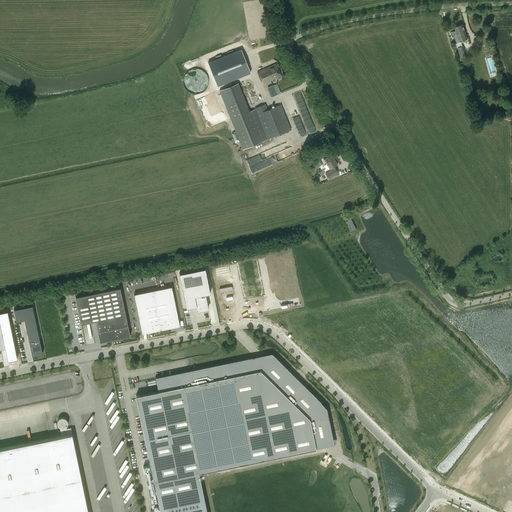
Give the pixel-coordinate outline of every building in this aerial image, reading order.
[(457,34),(454,35),(456,42),(467,39),(463,24),(455,27),(456,31),(457,34)] [(485,40),(487,50),(493,48),(491,38),(485,40)] [(463,46),(458,48),(461,56),(466,55),(463,46)] [(208,62),(218,86),(250,73),(240,49),(208,62)] [(257,72),(263,84),(281,76),(276,64),(257,72)] [(193,93),(197,93),(200,93),(203,91),(206,88),(208,85),(208,82),(208,78),(207,75),(204,72),(201,69),(197,68),(194,69),(190,70),(187,72),(185,75),(184,78),(183,82),(184,85),(185,88),(188,90),(190,92),(193,93)] [(219,90),(243,149),(291,130),(281,104),(268,109),(265,104),(254,108),(255,109),(249,111),(238,83),(219,90)] [(267,87),(271,97),(277,95),(273,85),(267,87)] [(255,88),(246,91),(251,105),(259,102),(255,88)] [(310,118),(304,93),(296,96),(302,120),(310,118)] [(287,142),(264,152),(268,160),(263,162),(264,166),(293,154),(287,142)] [(331,154),(323,159),(326,164),(324,166),(326,169),(324,170),(325,171),(329,168),(330,169),(337,164),(331,154)] [(338,173),(337,172),(335,167),(325,174),(329,179),(338,173)] [(350,231),(356,229),(352,218),(345,221),(350,231)] [(205,268),(179,273),(186,308),(196,306),(197,311),(208,309),(205,294),(210,293),(205,268)] [(172,286),(134,294),(142,333),(180,326),(172,286)] [(130,336),(120,288),(42,304),(48,331),(95,321),(100,342),(130,336)] [(32,305),(14,309),(16,321),(24,319),(32,356),(43,353),(32,305)] [(8,311),(0,312),(0,348),(1,348),(0,345),(0,343),(4,342),(8,361),(18,359),(8,311)] [(87,338),(86,333),(84,333),(86,344),(94,343),(93,339),(89,340),(89,338),(87,338)] [(261,357),(250,359),(252,366),(256,365),(310,418),(316,448),(331,446),(335,444),(328,409),(273,355),(268,356),(261,357)] [(158,391),(136,395),(160,511),(207,511),(200,473),(316,448),(310,418),(283,392),(256,365),(252,366),(250,359),(157,379),(156,377),(155,377),(158,391)] [(0,511),(88,511),(71,428),(67,429),(66,427),(67,426),(67,425),(68,424),(68,423),(68,422),(68,421),(67,421),(67,420),(66,419),(65,418),(64,418),(63,418),(62,418),(61,418),(60,418),(59,419),(58,419),(58,420),(57,421),(57,422),(57,423),(57,424),(57,425),(58,426),(59,427),(60,428),(62,436),(0,448),(0,511)] [(322,459),(328,464),(332,457),(325,453),(322,459)]
